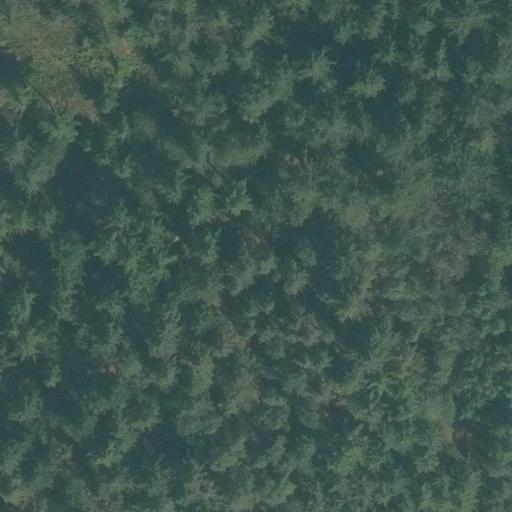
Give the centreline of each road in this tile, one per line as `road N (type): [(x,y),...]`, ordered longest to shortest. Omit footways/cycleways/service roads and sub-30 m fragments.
road 1 (track): [(0,376),(80,306),(162,255),(511,130)]
road 2 (track): [(172,0),(312,204)]
